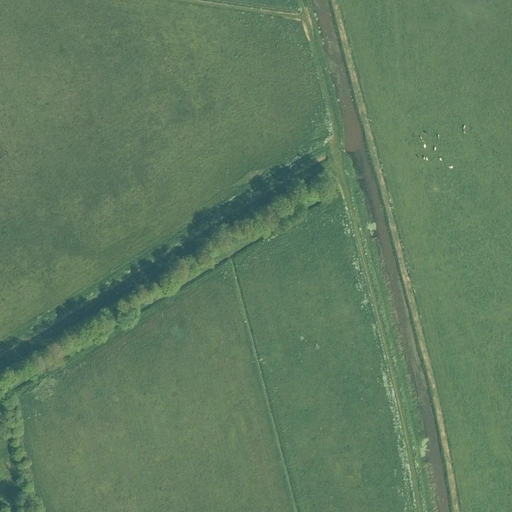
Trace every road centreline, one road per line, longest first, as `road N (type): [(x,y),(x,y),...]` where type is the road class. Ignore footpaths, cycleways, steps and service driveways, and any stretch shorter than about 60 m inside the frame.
road 1 (track): [(420,511),(305,16)]
road 2 (track): [(335,145),(0,348)]
